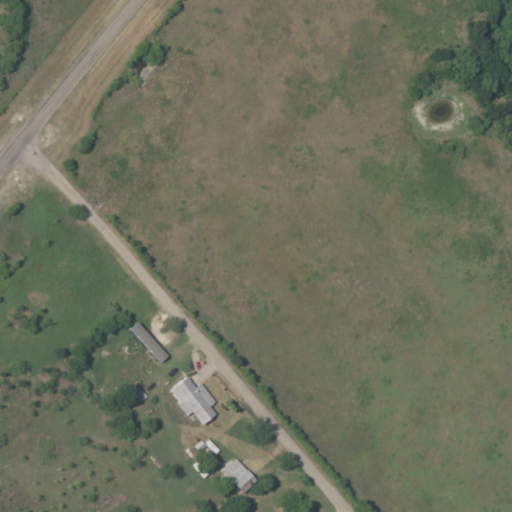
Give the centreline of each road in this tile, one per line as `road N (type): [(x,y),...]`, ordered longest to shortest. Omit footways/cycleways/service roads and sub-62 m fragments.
road 1 (residential): [(347,511),(22,144)]
road 2 (residential): [(181,39),(415,269)]
road 3 (residential): [(22,144),(181,39),(224,0)]
road 4 (tertiary): [(0,170),(138,0)]
